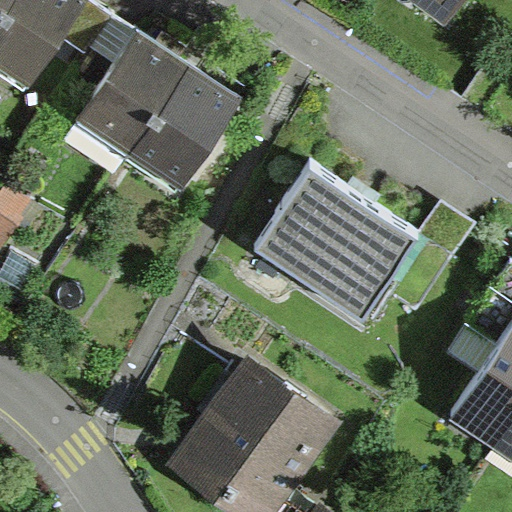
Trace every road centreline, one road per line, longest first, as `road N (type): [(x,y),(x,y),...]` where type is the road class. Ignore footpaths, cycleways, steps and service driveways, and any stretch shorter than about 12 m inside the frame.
road 1 (residential): [(511,164),(271,0)]
road 2 (residential): [(0,374),(73,449),(115,511)]
